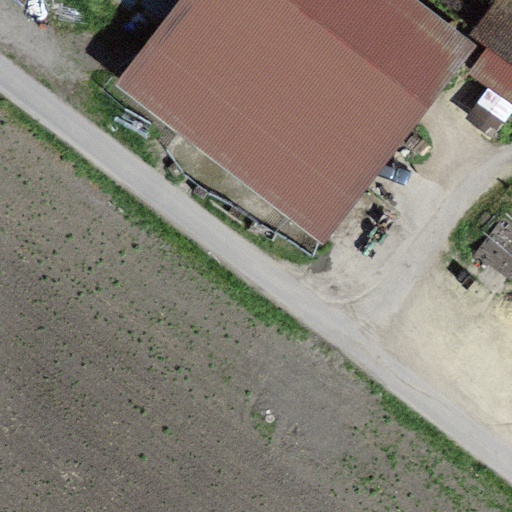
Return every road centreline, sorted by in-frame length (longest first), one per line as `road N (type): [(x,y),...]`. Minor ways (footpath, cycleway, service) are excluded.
road 1 (track): [(511,481),(239,254),(0,71)]
road 2 (unknown): [(347,343),(439,229),(511,164)]
